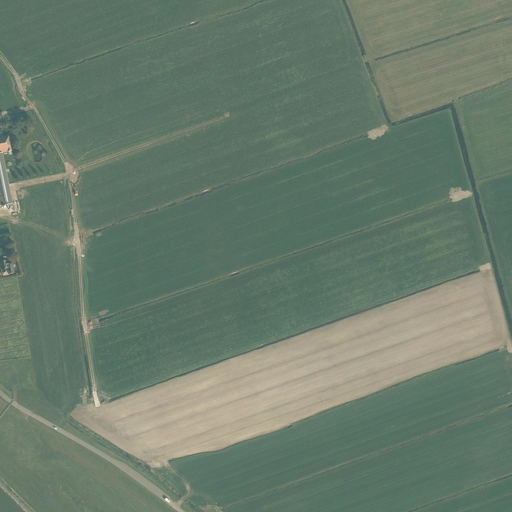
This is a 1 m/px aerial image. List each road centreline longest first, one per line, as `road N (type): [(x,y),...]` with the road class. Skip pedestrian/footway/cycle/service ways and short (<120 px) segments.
road 1 (track): [(0,55),(70,174),(95,398),(85,403),(107,431),(161,457),(184,495),(176,507)]
road 2 (tertiary): [(182,511),(0,392)]
